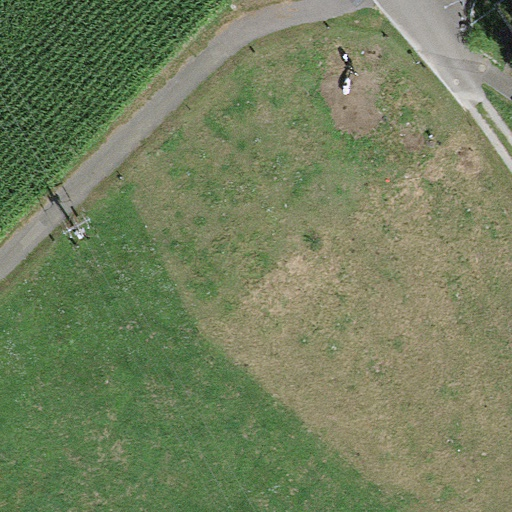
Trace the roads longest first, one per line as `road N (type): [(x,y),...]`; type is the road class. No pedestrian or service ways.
road 1 (track): [(0,258),(220,49),(251,28),(355,0)]
road 2 (track): [(511,163),(400,0)]
